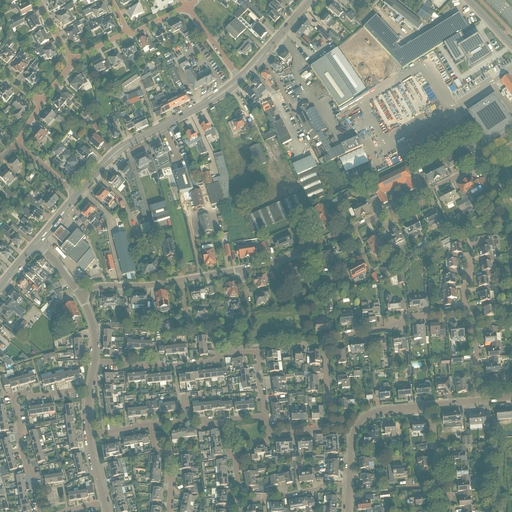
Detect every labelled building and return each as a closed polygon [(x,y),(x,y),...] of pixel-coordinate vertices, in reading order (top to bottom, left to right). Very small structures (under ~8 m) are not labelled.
[(59,7),(65,4),(62,0),(47,0),(48,0),(50,5),(51,4),(54,10),(58,8),(59,8),(59,7)] [(162,7),(173,2),(172,0),(155,0),(156,2),(156,1),(158,5),(158,7),(158,9),(152,13),(153,15),(164,10),(162,7)] [(418,31),(422,25),(391,0),(386,0),(384,4),(418,31)] [(130,10),(126,12),(131,21),(133,18),(144,12),(139,4),(138,1),(133,3),(135,7),(133,8),(130,10)] [(241,8),(234,16),(236,19),(238,20),(241,17),(246,12),(248,10),(259,21),(263,17),(248,1),(241,8)] [(25,3),(18,7),(22,16),(32,11),(31,8),(30,5),(30,4),(30,2),(29,3),(28,2),(26,4),(25,3)] [(276,14),(281,9),(274,2),(269,7),(273,11),(268,17),(275,23),(280,18),(276,14)] [(72,6),(74,5),(73,3),(63,8),(65,12),(56,16),(60,23),(61,23),(63,26),(73,21),(71,18),(72,17),(70,13),(69,14),(68,11),(73,8),(72,6)] [(333,5),(328,10),(332,13),(334,15),(334,16),(337,18),(337,17),(338,18),(339,18),(343,13),(337,7),(338,7),(335,4),(334,3),(333,5)] [(103,6),(102,7),(101,5),(94,9),(92,7),(82,12),(84,17),(92,13),(93,15),(96,13),(98,17),(107,13),(103,6)] [(424,6),(417,15),(427,22),(434,13),(424,6)] [(346,15),(345,16),(346,17),(351,22),(351,21),(354,19),(349,13),(346,15)] [(376,16),(363,28),(394,60),(402,69),(443,44),(461,33),(470,27),(466,20),(463,21),(459,14),(392,55),(389,51),(400,41),(376,16)] [(326,15),(321,21),(324,25),(326,26),(329,29),(332,26),(333,27),(336,24),(330,18),(326,15)] [(37,20),(38,19),(36,16),(26,21),(31,31),(40,26),(37,20)] [(241,17),(238,20),(243,25),(246,29),(252,35),(254,32),(261,39),(267,33),(257,24),(252,29),(241,17)] [(112,22),(110,18),(102,22),(100,19),(88,26),(91,32),(99,27),(100,25),(104,27),(108,34),(112,32),(110,29),(115,27),(112,22)] [(22,20),(23,20),(23,19),(22,20),(14,24),(9,27),(12,30),(24,23),(22,20)] [(246,29),(243,25),(238,20),(236,19),(228,26),(225,30),(235,40),(246,29)] [(305,19),(292,33),(298,39),(301,35),(311,25),(308,23),(305,19)] [(78,27),(82,25),(79,21),(72,25),(74,29),(72,30),(71,29),(65,33),(69,40),(70,40),(72,44),(80,39),(77,35),(81,33),(78,27)] [(184,23),(180,24),(178,21),(174,23),(174,24),(172,25),(171,24),(169,26),(173,33),(182,28),(184,33),(182,34),(185,39),(191,35),(189,30),(188,31),(184,23)] [(171,36),(168,37),(163,28),(162,29),(161,33),(159,34),(155,33),(154,33),(160,45),(163,43),(165,44),(166,42),(168,42),(169,44),(171,45),(173,47),(175,45),(171,36)] [(321,29),(318,32),(327,42),(330,38),(321,29)] [(41,45),(49,41),(44,31),(36,35),(41,45)] [(335,43),(339,39),(331,31),(327,35),(335,43)] [(464,59),(470,68),(489,56),(476,36),(463,45),(457,36),(461,34),(461,33),(443,44),(455,64),(464,59)] [(149,38),(146,39),(145,38),(138,41),(139,42),(139,44),(140,44),(139,45),(140,47),(141,47),(143,50),(148,47),(150,51),(154,49),(155,51),(158,49),(155,44),(153,45),(149,38)] [(252,48),(255,45),(249,40),(237,52),(239,54),(240,54),(241,54),(242,54),(245,57),(252,49),(252,48)] [(7,50),(12,44),(8,41),(3,46),(5,48),(2,53),(0,54),(0,57),(7,64),(11,59),(12,59),(12,58),(12,57),(13,57),(15,55),(12,52),(11,53),(7,50)] [(133,54),(137,52),(133,44),(123,49),(124,51),(124,52),(125,52),(125,53),(124,54),(126,57),(127,56),(128,58),(130,61),(135,58),(133,55),(133,54)] [(52,57),(56,55),(52,46),(43,51),(41,48),(36,51),(35,51),(37,54),(39,54),(41,58),(46,55),(48,59),(49,58),(51,59),(52,57)] [(366,90),(337,49),(324,58),(353,99),(366,90)] [(24,56),(26,53),(22,50),(19,54),(16,58),(18,60),(12,68),(16,72),(17,71),(21,74),(29,64),(25,61),(27,59),(24,56)] [(123,62),(121,57),(118,52),(115,54),(115,55),(112,56),(110,57),(110,58),(109,58),(114,68),(116,68),(118,68),(118,65),(118,64),(120,63),(121,64),(123,62)] [(284,52),(279,58),(281,59),(280,60),(282,62),(282,63),(280,64),(280,65),(284,72),(286,75),(290,72),(288,69),(289,69),(286,64),(289,62),(289,61),(288,61),(289,60),(289,59),(291,58),(284,52)] [(338,110),(353,99),(324,58),(310,67),(319,80),(318,81),(327,93),(338,109),(338,110)] [(28,70),(25,73),(27,75),(26,77),(26,80),(31,85),(32,84),(34,82),(38,76),(35,74),(40,69),(37,66),(40,63),(37,59),(28,70)] [(103,59),(93,64),(95,68),(94,69),(96,74),(99,73),(107,68),(105,63),(103,59)] [(187,62),(180,66),(194,90),(206,83),(207,85),(215,81),(213,76),(211,73),(208,75),(207,74),(198,80),(191,69),(190,68),(191,67),(187,62)] [(280,68),(278,65),(275,62),(270,66),(274,70),(272,71),(280,78),(281,77),(282,78),(285,78),(286,77),(281,67),(280,68)] [(175,83),(180,81),(181,80),(175,67),(169,70),(175,83)] [(142,81),(151,75),(148,71),(139,76),(142,80),(142,81)] [(271,77),(269,75),(266,71),(261,76),(266,81),(265,82),(270,87),(273,85),(268,80),(271,77)] [(306,78),(310,74),(307,72),(302,78),(309,83),(310,81),(306,78)] [(82,86),(88,83),(83,74),(73,79),(75,81),(70,86),(77,92),(82,86)] [(153,81),(152,79),(151,75),(142,81),(142,80),(143,85),(153,81)] [(511,80),(509,75),(500,81),(506,88),(502,91),(509,101),(511,98),(511,80)] [(257,80),(252,84),(255,88),(254,88),(252,90),(256,94),(255,95),(259,99),(262,96),(261,94),(263,92),(262,92),(265,89),(257,80)] [(145,90),(154,86),(153,81),(143,85),(145,90)] [(317,100),(327,93),(318,81),(309,87),(317,100)] [(10,91),(10,90),(5,86),(0,91),(0,93),(4,96),(3,97),(4,97),(2,99),(6,102),(14,94),(10,91)] [(183,86),(180,88),(181,89),(183,95),(181,96),(185,103),(190,101),(183,87),(183,86)] [(125,95),(123,89),(122,87),(116,89),(119,99),(120,98),(125,97),(125,95)] [(248,87),(244,91),(250,98),(248,99),(251,105),(255,102),(256,104),(260,102),(260,101),(248,87)] [(141,97),(143,96),(141,90),(129,95),(129,100),(130,103),(135,101),(134,98),(137,97),(138,98),(141,97)] [(70,100),(73,97),(66,91),(63,94),(64,95),(62,96),(60,95),(57,98),(55,100),(53,104),(59,110),(67,100),(66,100),(68,98),(70,100)] [(176,91),(174,92),(180,106),(185,103),(181,96),(179,97),(176,91)] [(174,92),(170,94),(172,97),(173,100),(172,101),(175,108),(180,106),(174,92)] [(163,94),(158,95),(160,99),(162,105),(165,113),(170,110),(164,97),(163,94)] [(511,121),(494,94),(468,111),(488,142),(511,126),(511,121)] [(129,100),(129,95),(125,95),(125,97),(120,98),(124,106),(130,103),(129,100)] [(156,102),(152,104),(154,109),(158,108),(159,112),(160,115),(165,113),(162,105),(160,99),(158,95),(154,97),(155,101),(156,102)] [(167,96),(164,97),(170,110),(175,108),(172,101),(170,102),(167,96)] [(274,112),(275,109),(270,98),(266,100),(265,99),(260,101),(260,102),(265,112),(275,130),(277,136),(282,145),(291,141),(281,120),(277,122),(272,113),(274,112)] [(18,99),(12,106),(18,111),(17,112),(14,116),(16,118),(18,120),(29,107),(24,104),(22,103),(18,99)] [(6,114),(12,107),(8,105),(3,111),(6,114)] [(302,114),(298,116),(307,134),(309,133),(313,140),(318,137),(317,134),(305,112),(302,107),(299,109),(302,114)] [(317,134),(326,129),(315,107),(305,112),(317,134)] [(56,116),(53,113),(48,109),(45,113),(46,113),(41,119),(48,125),(56,116)] [(135,114),(136,117),(137,118),(139,121),(141,123),(140,124),(143,128),(148,126),(148,125),(144,118),(145,118),(145,117),(146,116),(145,115),(144,114),(143,115),(141,112),(137,114),(135,115),(135,114)] [(68,124),(70,123),(60,115),(57,119),(66,127),(68,125),(69,126),(69,125),(68,124)] [(132,115),(129,117),(130,120),(131,122),(132,124),(133,124),(137,131),(143,128),(140,124),(141,123),(139,121),(137,118),(136,117),(134,118),(132,115)] [(131,122),(130,122),(127,116),(123,117),(124,121),(123,121),(128,131),(135,128),(136,131),(137,131),(133,124),(132,124),(131,122)] [(113,123),(114,122),(112,118),(107,121),(112,129),(109,131),(107,133),(109,136),(111,135),(114,139),(119,135),(116,130),(117,130),(113,123)] [(241,129),(245,127),(242,120),(231,125),(234,132),(241,129)] [(207,123),(201,126),(203,131),(204,134),(206,137),(211,134),(213,138),(216,136),(215,132),(213,128),(211,129),(207,123)] [(38,145),(47,134),(38,127),(34,132),(35,133),(30,138),(38,145)] [(188,138),(184,140),(187,144),(190,143),(190,142),(193,140),(194,142),(194,141),(196,144),(197,143),(199,142),(195,134),(194,135),(192,131),(189,132),(186,133),(188,138)] [(99,140),(100,139),(95,134),(91,139),(92,140),(90,143),(98,150),(98,149),(99,149),(101,147),(103,143),(99,140)] [(272,136),(263,140),(274,163),(274,164),(281,160),(283,159),(272,136)] [(199,142),(197,143),(201,155),(204,153),(207,152),(205,147),(204,148),(202,142),(200,143),(199,142)] [(58,156),(64,148),(59,144),(53,152),(58,156)] [(478,158),(476,154),(471,144),(461,149),(468,163),(471,161),(472,163),(475,162),(474,160),(478,158)] [(88,149),(88,150),(82,145),(79,149),(82,151),(79,155),(80,156),(79,157),(86,163),(92,157),(91,156),(93,153),(88,149)] [(247,145),(236,149),(242,166),(252,162),(247,145)] [(161,146),(152,150),(156,158),(152,159),(153,162),(154,164),(158,162),(160,165),(168,160),(167,158),(165,154),(161,146)] [(73,161),(75,158),(67,151),(63,156),(69,162),(68,164),(69,165),(66,169),(66,170),(70,173),(72,175),(77,169),(78,170),(80,168),(77,165),(77,164),(73,161)] [(6,159),(10,163),(15,158),(11,154),(6,159)] [(138,158),(134,160),(138,169),(140,172),(146,170),(144,166),(148,164),(149,166),(152,174),(157,173),(156,172),(154,164),(153,162),(150,163),(147,157),(146,154),(141,156),(138,157),(138,158)] [(389,158),(393,165),(400,161),(397,154),(389,158)] [(450,155),(445,158),(446,161),(450,168),(455,165),(451,157),(450,155)] [(314,156),(294,164),(299,176),(319,168),(314,156)] [(17,168),(20,165),(14,159),(8,165),(18,174),(20,171),(17,168)] [(56,159),(53,162),(59,168),(62,165),(56,159)] [(274,163),(271,165),(274,171),(277,176),(280,182),(290,177),(295,175),(294,171),(288,174),(287,172),(293,169),(291,166),(285,168),(284,166),(290,163),(288,160),(282,163),(281,160),(274,164),(274,163)] [(124,165),(119,171),(127,178),(132,173),(133,172),(130,163),(125,167),(124,165)] [(415,176),(417,174),(412,163),(409,165),(415,176)] [(436,167),(434,166),(432,163),(429,164),(437,178),(445,174),(444,171),(446,170),(444,167),(442,168),(441,164),(436,167)] [(428,183),(437,178),(429,164),(427,165),(429,169),(428,170),(423,173),(425,177),(428,183)] [(411,177),(409,173),(406,167),(371,185),(376,194),(377,194),(382,205),(383,205),(382,205),(387,202),(388,203),(388,202),(384,194),(389,191),(389,192),(390,192),(390,191),(391,190),(392,191),(392,190),(406,183),(410,192),(410,191),(415,189),(410,178),(411,177)] [(185,170),(173,174),(179,193),(192,190),(185,170)] [(13,175),(11,177),(6,172),(3,175),(0,173),(0,172),(0,177),(6,184),(9,182),(11,184),(15,180),(14,180),(16,178),(13,175)] [(206,185),(212,183),(209,172),(203,174),(206,185)] [(254,172),(237,178),(240,188),(243,187),(247,186),(251,185),(255,184),(257,183),(254,172)] [(112,179),(109,183),(117,190),(122,185),(125,182),(119,177),(117,179),(113,175),(111,178),(112,179)] [(290,177),(280,182),(281,186),(297,178),(295,175),(290,177)] [(23,184),(25,182),(20,176),(17,178),(23,184)] [(486,191),(491,188),(484,176),(478,179),(484,189),(485,188),(486,191)] [(471,178),(464,182),(469,191),(470,191),(471,194),(477,191),(476,188),(474,185),(476,184),(475,181),(473,182),(471,178)] [(463,195),(469,191),(464,182),(458,185),(463,195)] [(225,188),(221,189),(224,201),(225,202),(228,201),(228,200),(229,200),(228,198),(232,197),(229,185),(225,186),(225,188)] [(51,191),(52,190),(50,188),(47,191),(49,193),(48,193),(48,194),(49,194),(49,195),(50,196),(48,199),(54,205),(59,199),(58,199),(53,195),(54,194),(54,193),(51,191)] [(216,188),(212,189),(215,201),(219,200),(219,202),(220,202),(221,203),(224,202),(224,201),(221,189),(217,190),(216,188)] [(114,198),(107,192),(103,189),(99,193),(114,207),(115,207),(117,205),(112,201),(114,198)] [(453,189),(442,194),(446,202),(452,199),(457,196),(455,193),(453,189)] [(202,206),(204,206),(200,190),(190,193),(194,209),(197,208),(198,210),(202,209),(202,206)] [(9,191),(6,194),(12,200),(14,197),(9,191)] [(346,201),(352,198),(349,192),(343,195),(346,201)] [(115,207),(114,207),(99,193),(95,198),(102,204),(104,201),(113,209),(114,207),(115,208),(115,207)] [(37,202),(29,195),(26,198),(24,195),(20,199),(31,205),(34,207),(37,203),(37,202)] [(44,195),(43,195),(40,198),(37,202),(37,203),(40,204),(42,206),(43,206),(44,206),(44,205),(50,209),(49,210),(50,210),(54,205),(48,199),(44,195)] [(470,207),(471,206),(467,198),(462,201),(466,209),(468,212),(472,210),(470,207)] [(136,200),(133,201),(135,209),(136,212),(144,209),(143,205),(139,206),(136,200)] [(363,215),(370,211),(364,201),(358,204),(363,215)] [(460,212),(466,209),(462,201),(456,204),(460,212)] [(165,203),(148,208),(153,223),(170,218),(165,203)] [(285,205),(284,206),(288,217),(292,216),(293,218),(297,217),(293,205),(290,206),(289,204),(288,204),(285,205)] [(332,222),(329,217),(322,204),(312,210),(322,227),(325,225),(327,227),(330,226),(329,224),(332,222)] [(358,204),(351,207),(351,209),(354,215),(356,218),(363,215),(358,204)] [(87,208),(85,210),(102,224),(104,222),(106,220),(104,215),(101,219),(94,213),(96,211),(93,208),(90,206),(89,205),(89,206),(88,205),(86,207),(87,208)] [(281,211),(278,212),(282,224),(285,223),(284,218),(288,217),(284,206),(284,205),(281,206),(281,207),(280,207),(281,211)] [(37,212),(33,215),(26,209),(22,213),(25,215),(24,216),(28,220),(31,217),(34,220),(35,219),(39,222),(43,217),(37,212)] [(145,209),(141,211),(142,216),(143,216),(144,220),(138,222),(143,237),(152,234),(148,219),(145,209)] [(83,211),(81,213),(82,214),(81,214),(85,218),(87,219),(86,221),(91,224),(93,222),(99,227),(97,229),(98,232),(101,231),(100,226),(99,226),(102,224),(85,210),(83,212),(83,211)] [(270,213),(269,213),(273,224),(277,223),(278,225),(282,224),(278,212),(275,213),(274,211),(273,212),(273,211),(270,212),(270,213)] [(265,216),(262,217),(266,229),(270,228),(269,226),(273,224),(269,213),(269,212),(266,213),(266,214),(265,214),(265,216)] [(341,222),(346,219),(343,212),(338,215),(341,222)] [(440,227),(444,225),(439,214),(436,215),(434,212),(430,214),(429,214),(424,216),(429,227),(438,223),(440,227)] [(209,231),(212,230),(208,215),(199,217),(203,233),(205,232),(206,234),(210,233),(209,231)] [(25,220),(26,219),(21,216),(18,220),(21,223),(25,227),(21,231),(26,235),(27,233),(28,234),(29,234),(30,234),(31,233),(31,232),(32,230),(29,226),(30,225),(25,220)] [(252,218),(251,218),(255,230),(259,229),(260,231),(264,230),(260,218),(257,219),(256,217),(255,217),(255,216),(252,217),(252,218)] [(248,222),(244,223),(248,235),(252,234),(251,231),(255,230),(251,218),(248,219),(247,220),(248,222)] [(236,221),(235,221),(239,233),(243,231),(244,236),(248,235),(244,223),(241,224),(240,220),(239,220),(238,219),(235,220),(236,221)] [(310,232),(308,228),(305,220),(302,222),(307,234),(310,232)] [(413,233),(422,229),(417,220),(403,227),(405,230),(407,234),(410,240),(415,237),(413,233)] [(231,225),(228,226),(232,238),(236,236),(235,234),(239,233),(235,221),(234,221),(231,222),(232,222),(231,223),(231,225)] [(20,229),(19,229),(13,224),(10,227),(17,233),(20,229)] [(12,232),(13,231),(5,225),(1,229),(9,235),(10,235),(14,238),(11,241),(18,247),(20,243),(22,242),(18,239),(19,238),(16,235),(12,232)] [(63,247),(71,237),(60,228),(52,237),(63,247)] [(392,237),(387,240),(390,247),(396,245),(396,246),(404,242),(398,229),(392,232),(390,233),(391,235),(392,237)] [(86,236),(83,234),(79,230),(78,231),(77,230),(71,237),(63,247),(61,250),(68,256),(67,256),(85,272),(94,260),(93,256),(90,250),(90,248),(81,241),(86,236)] [(123,275),(136,272),(126,233),(113,236),(123,275)] [(276,243),(274,244),(276,247),(278,246),(279,249),(293,243),(289,233),(282,236),(276,239),(275,239),(276,243)] [(377,237),(374,238),(373,236),(370,238),(371,240),(367,241),(374,255),(384,250),(377,237)] [(452,242),(453,241),(451,237),(441,242),(444,247),(445,246),(446,248),(449,249),(451,250),(452,254),(449,254),(449,256),(446,257),(445,261),(447,261),(458,260),(458,259),(457,259),(456,253),(462,253),(461,244),(454,245),(452,242)] [(172,255),(176,254),(172,240),(161,243),(165,257),(169,256),(169,258),(172,257),(172,255)] [(496,245),(498,245),(498,240),(484,241),(485,248),(479,248),(480,257),(493,255),(490,256),(489,251),(494,251),(494,248),(496,248),(496,245)] [(0,243),(0,249),(2,251),(0,254),(7,259),(11,254),(8,252),(9,251),(0,243)] [(256,249),(254,249),(253,245),(246,246),(247,257),(255,256),(254,252),(257,252),(256,249)] [(240,258),(247,257),(246,246),(238,247),(239,251),(236,252),(237,256),(239,256),(240,258)] [(322,252),(325,259),(335,255),(339,253),(337,250),(333,251),(332,248),(328,249),(327,247),(324,249),(325,251),(322,252)] [(203,251),(202,251),(205,266),(209,265),(209,267),(212,266),(212,264),(216,264),(213,249),(213,248),(202,250),(203,251)] [(409,260),(415,255),(412,252),(406,257),(409,260)] [(334,263),(338,262),(335,255),(325,259),(328,266),(331,265),(332,267),(335,265),(334,263)] [(490,262),(493,262),(493,255),(480,257),(486,256),(486,262),(481,263),(481,271),(491,271),(490,262)] [(111,256),(104,258),(107,271),(114,269),(111,256)] [(50,272),(53,269),(41,259),(37,263),(43,268),(44,267),(50,272)] [(159,264),(157,264),(156,260),(141,264),(144,275),(158,271),(157,267),(159,267),(159,264)] [(453,269),(458,268),(458,260),(447,261),(448,269),(445,270),(446,275),(444,275),(444,276),(454,275),(453,275),(453,269)] [(365,264),(363,265),(361,262),(347,269),(353,279),(367,272),(365,269),(367,268),(365,264)] [(303,265),(300,266),(298,263),(289,267),(294,277),(303,273),(302,270),(305,269),(303,265)] [(43,272),(39,268),(35,265),(31,269),(43,280),(46,277),(42,274),(43,272)] [(385,278),(392,274),(388,265),(381,269),(385,278)] [(285,281),(294,277),(289,267),(280,271),(285,281)] [(318,276),(324,274),(321,268),(316,271),(318,276)] [(319,279),(318,276),(316,271),(315,269),(309,271),(312,278),(310,279),(312,282),(319,279)] [(36,276),(33,274),(30,271),(26,276),(38,286),(37,287),(39,289),(42,285),(40,284),(40,283),(37,280),(36,279),(36,280),(34,278),(36,276)] [(490,271),(491,271),(481,271),(481,272),(483,272),(483,278),(478,278),(479,287),(484,286),(491,286),(488,286),(488,278),(491,278),(490,271)] [(379,281),(378,278),(375,273),(371,275),(375,284),(379,281)] [(267,280),(266,279),(266,274),(259,275),(260,278),(252,280),(253,284),(257,283),(258,288),(267,287),(265,280),(267,280)] [(449,284),(455,284),(454,275),(444,276),(445,284),(443,284),(444,290),(443,290),(443,291),(456,290),(450,290),(449,284)] [(31,287),(26,283),(22,280),(17,286),(26,293),(28,290),(29,290),(31,287)] [(229,298),(238,296),(236,282),(227,284),(228,287),(225,288),(226,294),(228,293),(229,298)] [(485,293),(479,293),(480,302),(495,300),(494,300),(493,292),(492,292),(491,286),(484,286),(485,293)] [(205,294),(205,293),(204,288),(199,289),(191,291),(192,299),(201,298),(200,295),(205,294)] [(166,292),(163,292),(162,290),(159,291),(159,293),(155,294),(158,308),(169,306),(166,292)] [(267,297),(270,296),(269,290),(260,292),(261,295),(255,296),(257,305),(267,304),(266,299),(267,298),(267,297)] [(451,299),(457,298),(456,290),(443,291),(444,306),(445,309),(448,309),(448,306),(452,305),(451,299)] [(10,299),(7,302),(14,308),(18,311),(21,314),(24,311),(18,306),(15,304),(21,298),(21,297),(17,294),(17,295),(13,292),(12,291),(12,292),(11,292),(9,294),(10,294),(8,297),(10,299)] [(129,297),(129,305),(131,305),(132,305),(132,309),(138,309),(138,306),(139,294),(133,293),(133,297),(131,297),(129,297)] [(103,307),(110,306),(109,295),(102,296),(102,300),(99,300),(100,307),(103,307)] [(120,299),(117,299),(117,295),(109,295),(110,306),(124,305),(124,300),(120,300),(120,299)] [(428,308),(427,303),(426,295),(409,297),(410,307),(419,306),(419,308),(428,308)] [(399,300),(392,301),(392,297),(386,297),(388,310),(396,309),(396,311),(404,310),(403,301),(399,301),(399,300)] [(52,313),(56,311),(52,300),(47,302),(49,307),(52,313)] [(231,301),(232,301),(232,300),(224,302),(227,313),(230,313),(230,315),(241,313),(239,305),(238,304),(238,303),(232,304),(231,301)] [(493,307),(496,306),(495,300),(480,302),(488,301),(489,307),(483,308),(484,317),(494,316),(493,307)] [(0,306),(0,311),(2,313),(1,314),(5,316),(11,309),(13,311),(14,308),(7,302),(4,306),(2,304),(0,306)] [(74,302),(70,304),(69,302),(66,303),(67,305),(64,307),(63,305),(57,308),(59,314),(55,316),(57,319),(63,317),(67,326),(76,322),(75,318),(80,316),(74,302)] [(373,307),(369,307),(368,303),(361,304),(362,314),(368,313),(369,322),(375,321),(375,316),(376,315),(376,314),(374,313),(374,312),(380,312),(379,303),(373,304),(373,307)] [(206,312),(210,311),(208,305),(199,306),(200,310),(193,311),(195,319),(207,317),(206,312)] [(51,313),(52,313),(49,307),(43,314),(51,321),(52,314),(51,313)] [(356,324),(356,319),(355,312),(351,312),(351,315),(340,316),(340,324),(352,323),(352,325),(356,324)] [(166,320),(159,321),(161,331),(159,331),(161,333),(163,335),(169,336),(170,334),(171,334),(170,330),(174,329),(172,321),(166,322),(166,320)] [(330,330),(330,325),(329,320),(315,321),(316,334),(322,333),(322,331),(330,330)] [(17,323),(13,328),(21,335),(23,332),(22,331),(23,330),(27,325),(23,321),(20,325),(18,323),(17,323)] [(463,327),(457,328),(456,322),(450,323),(451,328),(450,328),(451,338),(464,337),(463,327)] [(12,332),(14,329),(7,323),(3,327),(11,334),(12,332)] [(441,328),(439,328),(439,324),(430,325),(430,331),(431,335),(431,336),(439,335),(439,338),(445,338),(444,326),(441,327),(441,328)] [(426,345),(424,330),(424,325),(418,326),(418,327),(413,327),(414,340),(419,340),(419,346),(426,345)] [(497,333),(497,327),(489,328),(489,334),(484,334),(485,343),(500,342),(500,341),(496,342),(496,333),(497,333)] [(104,331),(104,337),(111,338),(112,331),(114,331),(114,329),(112,329),(109,329),(109,331),(104,331)] [(23,332),(21,335),(26,339),(29,335),(23,330),(22,331),(23,332)] [(81,331),(81,335),(88,334),(88,338),(89,338),(88,330),(81,331)] [(206,337),(207,336),(207,334),(203,335),(203,337),(198,337),(199,344),(206,343),(206,337)] [(72,340),(70,340),(71,347),(82,346),(82,339),(81,339),(81,335),(74,336),(74,337),(72,338),(72,340)] [(402,343),(401,341),(401,336),(396,337),(396,338),(393,338),(394,346),(398,346),(398,350),(406,350),(406,346),(409,346),(408,341),(405,341),(405,343),(402,343)] [(386,350),(386,344),(385,339),(381,339),(381,340),(370,341),(371,349),(379,348),(380,351),(386,350)] [(355,342),(350,342),(352,356),(359,355),(358,353),(364,353),(364,358),(367,357),(367,347),(363,348),(363,343),(355,344),(355,342)] [(499,348),(500,348),(500,342),(485,343),(492,343),(492,349),(487,349),(488,358),(499,357),(499,348)] [(184,349),(186,348),(186,344),(183,345),(184,346),(177,346),(178,354),(185,354),(184,349)] [(338,364),(346,363),(345,347),(333,348),(334,356),(337,356),(338,364)] [(277,359),(277,357),(276,352),(267,353),(268,357),(266,357),(267,363),(277,362),(277,359)] [(303,359),(303,356),(303,352),(295,352),(295,364),(304,364),(304,359),(303,359)] [(320,364),(320,363),(320,352),(315,352),(315,353),(310,353),(310,365),(315,365),(315,364),(320,364)] [(25,362),(29,359),(24,353),(20,356),(25,362)] [(498,357),(499,357),(488,358),(490,358),(490,364),(485,364),(486,373),(497,372),(496,364),(498,363),(498,357)] [(278,365),(277,362),(267,363),(268,369),(269,369),(270,373),(279,372),(278,365)] [(83,368),(72,370),(73,373),(74,381),(81,379),(79,374),(83,373),(84,373),(84,371),(83,368)] [(224,368),(222,368),(223,370),(222,370),(217,370),(218,378),(227,377),(227,376),(227,373),(227,372),(225,372),(224,368)] [(64,374),(60,375),(62,382),(65,381),(65,383),(68,382),(65,369),(63,370),(64,374)] [(68,369),(65,369),(68,382),(74,381),(73,373),(70,374),(69,371),(68,369)] [(23,385),(30,383),(26,372),(24,373),(25,377),(21,378),(23,385)] [(34,374),(29,375),(28,372),(26,372),(30,383),(36,382),(34,374)] [(55,372),(53,372),(56,383),(62,382),(60,375),(56,375),(55,372)] [(485,384),(485,388),(486,388),(497,387),(502,387),(502,386),(501,379),(501,378),(497,378),(496,377),(498,376),(497,372),(486,373),(490,373),(490,379),(485,379),(486,384),(485,384)] [(191,386),(194,386),(192,373),(188,373),(189,375),(186,375),(186,383),(190,382),(191,386)] [(11,389),(17,387),(14,374),(8,376),(8,378),(10,386),(11,389)] [(16,375),(15,375),(14,374),(17,387),(23,385),(21,378),(17,379),(16,375)] [(133,375),(127,375),(127,374),(125,374),(125,378),(127,378),(128,383),(134,382),(133,375)] [(4,375),(1,376),(2,378),(3,385),(5,389),(8,388),(8,386),(10,386),(8,378),(5,379),(4,375)] [(249,379),(253,378),(252,376),(241,377),(238,378),(239,384),(250,383),(249,379)] [(41,378),(39,378),(40,382),(42,382),(43,386),(49,385),(48,377),(42,379),(41,378)] [(307,382),(305,382),(305,385),(318,385),(318,377),(313,377),(311,377),(307,377),(307,382)] [(342,377),(337,377),(338,383),(338,385),(341,384),(342,389),(344,389),(347,388),(349,388),(349,381),(347,381),(346,377),(342,377)] [(435,379),(436,387),(436,392),(443,392),(446,391),(447,394),(451,394),(450,389),(450,387),(450,384),(452,383),(452,377),(449,377),(449,378),(448,379),(448,381),(441,382),(441,380),(440,378),(436,378),(435,379)] [(281,383),(286,382),(285,378),(272,379),(272,382),(272,384),(273,384),(273,388),(282,387),(281,383)] [(468,386),(465,386),(465,378),(455,379),(456,386),(457,386),(458,393),(469,392),(468,386)] [(410,387),(413,387),(412,380),(409,380),(409,386),(397,387),(399,399),(405,398),(404,396),(411,395),(410,387)] [(429,382),(428,381),(427,381),(426,382),(425,382),(424,383),(424,384),(424,385),(415,385),(415,387),(416,387),(417,395),(426,394),(426,396),(431,395),(430,387),(430,383),(429,382)] [(250,383),(239,384),(242,384),(243,390),(243,392),(248,391),(252,391),(252,389),(250,389),(250,387),(250,383)] [(389,388),(388,388),(388,384),(384,384),(384,388),(375,389),(376,396),(380,396),(380,400),(384,400),(384,398),(390,397),(389,388)] [(287,390),(282,390),(282,387),(273,388),(274,395),(287,394),(287,390)] [(349,405),(354,405),(353,397),(344,398),(344,400),(338,400),(339,405),(340,405),(341,410),(346,410),(346,408),(349,407),(349,405)] [(226,403),(221,404),(220,398),(219,398),(220,412),(227,411),(226,403)] [(240,403),(234,404),(234,399),(233,399),(234,408),(235,408),(235,412),(241,411),(240,403)] [(37,404),(35,404),(34,402),(36,415),(43,414),(41,406),(38,407),(37,404)] [(73,405),(68,406),(67,403),(63,404),(64,406),(65,406),(66,412),(74,411),(73,405)] [(272,413),(280,412),(278,403),(271,404),(272,413)] [(319,416),(323,416),(323,406),(318,407),(319,411),(311,411),(312,420),(319,420),(319,416)] [(511,420),(511,408),(505,409),(506,411),(496,412),(497,423),(504,423),(504,421),(511,420)] [(134,409),(127,410),(127,409),(125,409),(126,413),(128,413),(128,418),(134,417),(134,409)] [(62,419),(75,417),(74,411),(66,412),(66,416),(61,416),(62,419)] [(116,417),(115,418),(114,411),(106,412),(107,419),(112,418),(112,420),(116,419),(116,417)] [(489,421),(485,421),(484,411),(480,411),(480,415),(477,416),(478,426),(482,425),(482,429),(489,429),(489,421)] [(285,416),(280,417),(280,412),(272,413),(273,422),(279,421),(280,424),(286,423),(285,416)] [(460,413),(442,415),(443,425),(444,424),(445,429),(453,428),(453,424),(461,423),(460,413)] [(470,427),(478,426),(477,416),(469,416),(470,427)] [(421,434),(426,434),(424,419),(420,419),(420,423),(412,424),(412,433),(420,432),(421,434)] [(388,422),(384,423),(385,435),(392,434),(392,437),(400,436),(399,427),(395,428),(395,424),(388,425),(388,422)] [(64,432),(75,430),(74,424),(66,425),(67,430),(63,430),(64,432)] [(10,431),(9,431),(8,425),(0,425),(0,432),(1,432),(1,434),(4,434),(4,432),(6,431),(6,433),(10,433),(10,431)] [(379,443),(378,431),(377,426),(371,427),(372,433),(368,434),(368,435),(364,435),(364,439),(364,441),(362,441),(362,447),(369,447),(369,444),(379,443)] [(27,440),(38,437),(37,431),(29,433),(30,437),(27,438),(27,440)] [(150,437),(148,438),(147,434),(141,436),(143,444),(143,445),(149,444),(149,442),(151,441),(150,437)] [(319,434),(314,434),(314,439),(315,442),(318,442),(318,437),(322,437),(322,434),(319,434)] [(39,441),(43,439),(42,436),(38,437),(27,440),(28,442),(31,442),(32,445),(40,443),(39,441)] [(131,449),(137,448),(135,437),(129,438),(131,449)] [(326,446),(337,445),(337,437),(324,437),(324,442),(326,442),(326,446)] [(8,439),(4,440),(3,438),(0,438),(0,441),(1,441),(2,447),(10,445),(8,439)] [(131,449),(129,438),(122,439),(123,444),(120,444),(122,451),(127,450),(127,447),(130,447),(131,449)] [(281,451),(285,451),(284,440),(276,441),(277,454),(281,454),(281,451)] [(45,446),(41,447),(40,443),(32,445),(34,451),(46,448),(45,446)] [(117,443),(111,444),(113,454),(113,457),(123,455),(122,451),(120,444),(117,445),(117,443)] [(106,451),(102,452),(104,458),(109,457),(109,454),(113,454),(111,444),(104,445),(106,451)] [(1,454),(12,451),(10,445),(2,447),(4,451),(0,452),(1,454)] [(267,451),(267,450),(266,445),(260,446),(261,455),(264,454),(265,458),(271,457),(270,451),(267,451)] [(324,454),(338,453),(337,445),(326,446),(327,450),(324,450),(324,454)] [(257,455),(261,455),(260,446),(253,447),(254,453),(251,454),(252,460),(257,459),(257,455)] [(466,453),(465,446),(463,446),(458,447),(458,453),(453,453),(454,462),(460,462),(468,461),(468,460),(466,461),(465,453),(466,453)] [(42,451),(46,450),(46,448),(34,451),(36,457),(44,455),(42,451)] [(210,456),(208,457),(208,461),(210,460),(212,460),(217,460),(217,457),(221,456),(221,450),(209,451),(210,456)] [(6,459),(14,457),(12,451),(1,454),(1,456),(5,455),(6,459)] [(190,459),(192,459),(192,453),(185,453),(186,456),(180,457),(180,464),(190,463),(190,459)] [(71,463),(82,460),(81,454),(73,456),(74,461),(70,461),(71,463)] [(158,458),(158,455),(149,454),(149,457),(151,458),(150,464),(160,465),(161,458),(158,458)] [(47,461),(45,461),(44,455),(36,457),(38,464),(42,462),(43,464),(47,463),(47,461)] [(18,460),(15,461),(14,457),(6,459),(8,465),(19,462),(18,460)] [(428,466),(427,458),(417,459),(418,464),(420,464),(420,471),(428,471),(428,467),(428,466)] [(110,472),(122,469),(120,459),(114,461),(114,464),(109,465),(110,472)] [(372,463),(371,463),(370,459),(359,460),(360,470),(363,469),(363,472),(368,471),(368,468),(372,467),(372,463)] [(76,469),(84,467),(82,460),(71,463),(71,465),(75,465),(76,469)] [(338,462),(333,462),(325,461),(325,465),(328,466),(328,469),(338,470),(338,462)] [(467,467),(469,467),(468,461),(460,462),(461,468),(456,468),(456,477),(462,476),(469,476),(469,475),(468,475),(467,467)] [(16,465),(19,464),(19,462),(8,465),(9,471),(17,469),(16,465)] [(193,466),(190,466),(190,463),(180,464),(179,464),(179,470),(181,470),(187,469),(187,472),(195,472),(198,471),(197,468),(193,468),(193,466)] [(393,465),(388,466),(389,482),(394,482),(394,476),(402,475),(402,477),(407,476),(407,469),(403,469),(403,467),(393,468),(393,465)] [(4,467),(0,467),(0,471),(1,476),(6,474),(8,474),(7,470),(5,471),(4,468),(4,467)] [(80,474),(85,473),(84,467),(76,469),(77,475),(76,475),(77,477),(81,476),(80,474)] [(122,469),(110,472),(112,478),(118,476),(118,479),(115,480),(125,478),(128,477),(127,474),(126,468),(122,469)] [(338,477),(338,470),(328,469),(328,473),(325,473),(325,478),(333,478),(333,477),(338,477)] [(305,472),(301,473),(301,470),(298,470),(299,479),(299,483),(306,482),(305,472)] [(63,474),(58,475),(58,471),(56,471),(58,483),(64,482),(63,474)] [(193,478),(196,477),(195,472),(187,472),(188,475),(183,476),(184,482),(193,481),(193,478)] [(258,476),(258,472),(257,472),(244,474),(245,481),(255,480),(254,477),(258,476)] [(24,475),(25,475),(25,473),(20,474),(20,476),(16,477),(17,483),(25,482),(24,475)] [(293,483),(292,478),(291,473),(284,475),(284,473),(280,474),(282,481),(286,481),(287,484),(293,483)] [(277,482),(282,481),(280,474),(277,475),(278,476),(270,477),(271,487),(278,486),(277,482)] [(44,476),(42,476),(42,480),(44,480),(45,485),(51,484),(50,476),(44,477),(44,476)] [(146,476),(146,479),(151,479),(150,483),(149,483),(149,485),(150,485),(153,485),(157,486),(158,484),(159,484),(159,477),(146,476)] [(371,480),(374,480),(374,476),(361,477),(362,479),(361,479),(361,480),(363,480),(363,485),(365,485),(366,488),(371,488),(371,484),(371,480)] [(469,482),(470,482),(469,476),(462,476),(462,483),(457,483),(458,492),(474,490),(474,486),(469,487),(469,482)] [(123,478),(125,478),(115,480),(116,483),(112,484),(112,485),(111,486),(112,491),(121,488),(120,485),(124,484),(123,478)] [(257,483),(255,483),(255,480),(245,481),(246,488),(250,487),(251,490),(258,489),(257,483)] [(197,484),(194,485),(193,481),(184,482),(184,489),(190,488),(191,491),(197,490),(197,484)] [(90,496),(94,496),(92,485),(89,485),(86,486),(88,499),(88,496),(90,495),(90,496)] [(157,486),(153,485),(150,485),(149,491),(153,491),(153,495),(163,496),(163,489),(157,489),(157,486)] [(82,500),(88,499),(86,486),(86,488),(82,489),(81,488),(80,488),(82,500)] [(26,490),(29,490),(29,488),(18,490),(19,495),(19,496),(27,495),(26,490)] [(115,496),(123,495),(121,488),(112,491),(113,494),(114,494),(115,494),(115,496)] [(215,495),(214,495),(214,499),(215,499),(218,499),(228,499),(228,492),(222,492),(222,489),(217,489),(215,489),(215,495)] [(471,491),(474,490),(458,492),(463,491),(464,498),(459,498),(459,507),(464,506),(472,506),(472,505),(471,505),(470,497),(472,497),(471,491)] [(332,497),(333,494),(325,494),(325,497),(327,497),(327,503),(336,504),(337,497),(332,497)] [(115,503),(124,501),(123,495),(115,496),(116,498),(115,498),(115,499),(114,499),(115,502),(115,503)] [(162,502),(163,496),(153,495),(152,498),(149,498),(149,502),(147,502),(146,504),(156,505),(156,502),(162,502)] [(195,497),(189,496),(184,495),(183,501),(191,503),(194,503),(195,497)] [(406,501),(406,502),(407,503),(408,504),(409,504),(410,504),(412,504),(412,503),(414,503),(415,506),(420,505),(425,505),(424,498),(421,498),(421,495),(416,496),(409,496),(410,500),(408,500),(407,501),(406,501)] [(362,503),(357,503),(358,510),(363,510),(367,510),(366,511),(380,511),(381,508),(380,508),(374,508),(371,509),(370,501),(373,500),(373,498),(367,499),(366,499),(366,502),(362,502),(362,503)] [(215,502),(216,508),(214,508),(221,508),(222,508),(222,505),(228,505),(228,499),(218,499),(215,499),(215,502)] [(309,511),(307,499),(301,500),(302,508),(305,508),(306,511),(309,511)] [(115,503),(116,509),(126,507),(129,506),(127,500),(124,501),(115,503)] [(30,504),(28,504),(28,501),(20,503),(20,506),(16,507),(17,509),(14,510),(30,508),(30,504)] [(190,506),(191,503),(183,501),(181,507),(192,510),(193,507),(190,506)] [(277,511),(277,503),(270,503),(270,509),(267,509),(267,511),(277,511)] [(288,511),(288,509),(283,509),(283,503),(277,503),(277,511),(288,511)]
